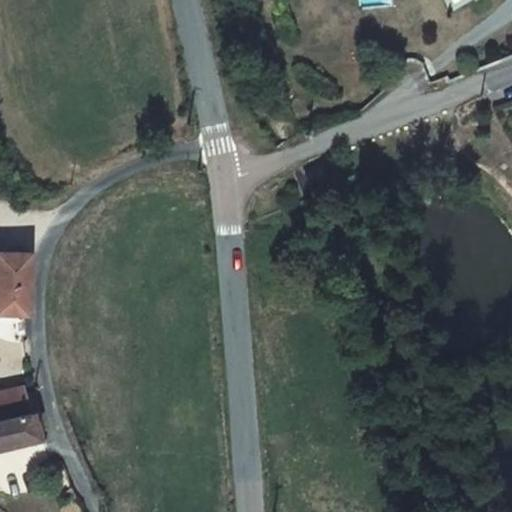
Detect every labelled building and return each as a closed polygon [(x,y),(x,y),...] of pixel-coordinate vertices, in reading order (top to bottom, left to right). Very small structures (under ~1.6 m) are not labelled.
[(0,313),(25,314),(28,254),(0,253),(0,313)] [(0,419),(30,413),(24,393),(23,387),(0,392),(0,419)] [(35,391),(24,393),(30,413),(38,410),(35,391)] [(38,410),(30,413),(31,419),(40,417),(38,410)] [(0,419),(0,447),(37,439),(31,419),(30,413),(0,419)]
